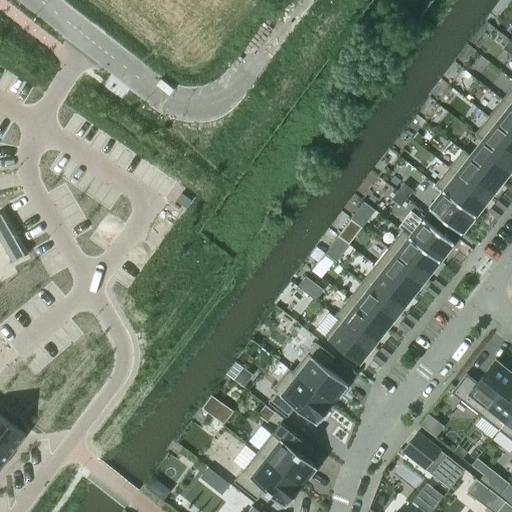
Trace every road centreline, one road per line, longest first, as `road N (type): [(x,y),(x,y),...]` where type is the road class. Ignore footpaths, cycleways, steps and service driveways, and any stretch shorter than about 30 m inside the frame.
road 1 (residential): [(21,511),(125,362),(24,163),(38,123),(92,40)]
road 2 (unclassified): [(92,40),(171,99),(202,104),(234,86),(303,0)]
road 3 (residential): [(339,511),(365,441),(481,299)]
